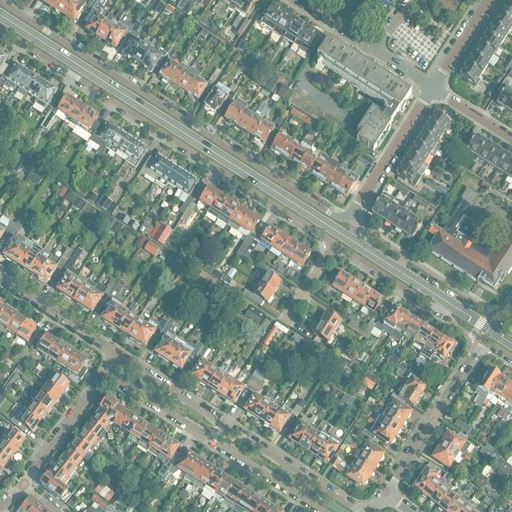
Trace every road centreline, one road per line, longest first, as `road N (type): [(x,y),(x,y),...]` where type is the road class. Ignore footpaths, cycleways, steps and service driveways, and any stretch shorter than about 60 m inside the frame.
road 1 (secondary): [(357,245),(0,16)]
road 2 (residential): [(350,221),(0,2)]
road 3 (residential): [(0,29),(335,245)]
road 4 (residential): [(357,511),(115,356)]
road 5 (residential): [(109,375),(321,511)]
road 6 (residential): [(384,496),(480,342)]
road 7 (residential): [(350,221),(434,89)]
road 8 (residential): [(24,485),(109,375)]
road 9 (residential): [(115,356),(0,279)]
road 10 (residential): [(335,245),(440,311),(454,308)]
